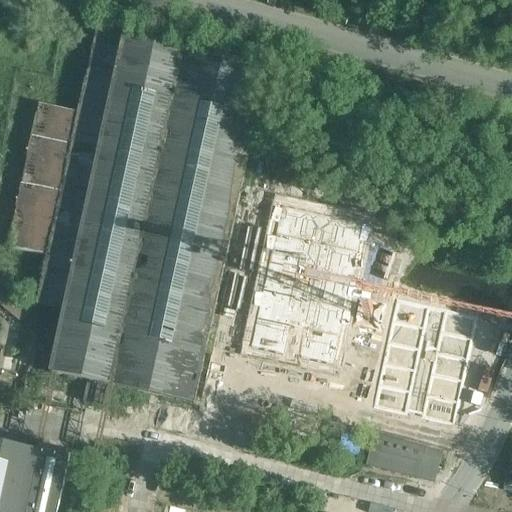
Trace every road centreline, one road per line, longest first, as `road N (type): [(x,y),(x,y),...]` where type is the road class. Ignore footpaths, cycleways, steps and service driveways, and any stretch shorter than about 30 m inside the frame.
road 1 (unclassified): [(511,88),(185,0)]
road 2 (unclassified): [(0,418),(154,437)]
road 3 (unclassified): [(447,511),(511,386)]
